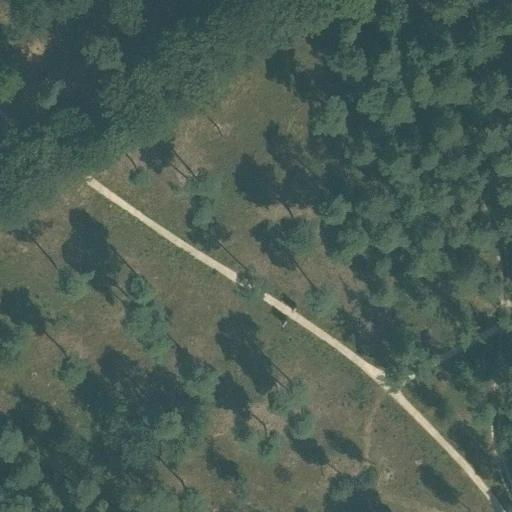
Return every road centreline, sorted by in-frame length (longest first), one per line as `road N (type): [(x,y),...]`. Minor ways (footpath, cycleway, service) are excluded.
road 1 (unknown): [(511,252),(481,55),(413,0)]
road 2 (unknown): [(511,472),(503,430),(510,323)]
